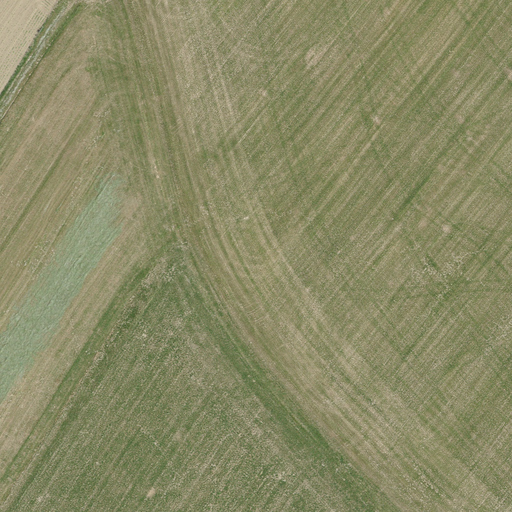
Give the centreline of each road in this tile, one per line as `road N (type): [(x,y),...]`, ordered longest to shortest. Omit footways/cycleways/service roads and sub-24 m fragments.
road 1 (track): [(88,0),(161,198),(279,400),(386,511)]
road 2 (track): [(68,0),(0,106)]
